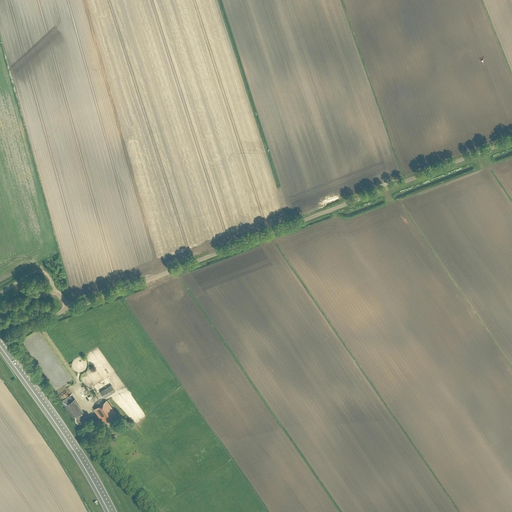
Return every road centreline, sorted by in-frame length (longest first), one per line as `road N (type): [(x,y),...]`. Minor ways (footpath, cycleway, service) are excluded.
road 1 (unclassified): [(55,290),(79,306),(511,140)]
road 2 (trunk): [(108,511),(0,345)]
